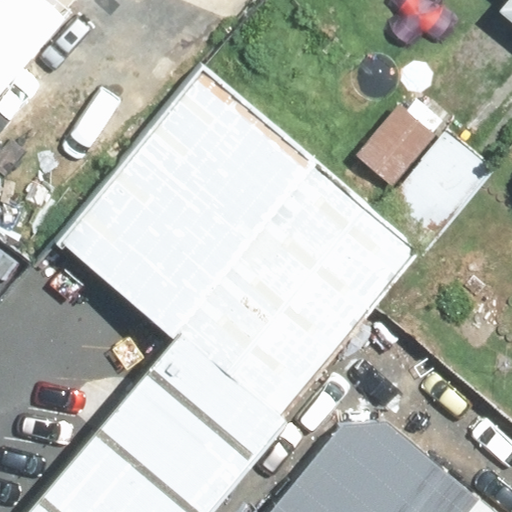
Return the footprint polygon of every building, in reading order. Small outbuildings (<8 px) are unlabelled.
[(0,0),(0,87),(65,8),(54,0),(0,0)] [(511,0),(500,0),(484,19),(511,41),(511,0)] [(189,511),(411,244),(197,68),(57,237),(167,327),(13,511),(189,511)] [(405,88),(347,154),(438,235),(497,169),(405,88)] [(498,511),(383,418),(337,420),(260,511),(498,511)]
